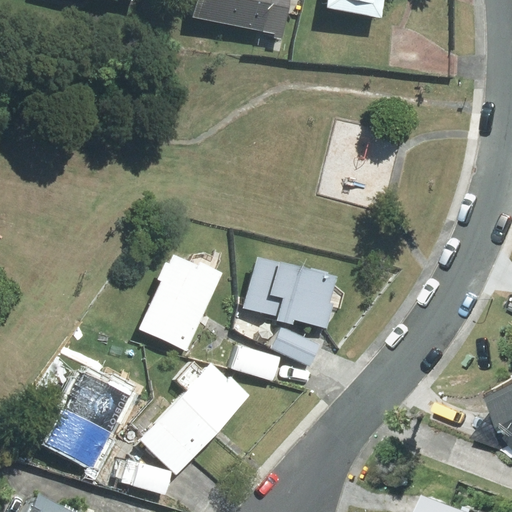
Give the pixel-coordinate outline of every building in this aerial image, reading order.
[(290,0),(182,0),(179,15),(282,35),(290,0)] [(326,0),(326,5),(382,14),(384,0),(326,0)] [(188,351),(222,272),(172,251),(138,329),(188,351)] [(336,287),(340,276),(255,251),(231,329),(269,341),(266,349),(309,370),(346,294),(336,287)] [(237,342),(229,366),(274,381),(282,358),(237,342)] [(187,389),(140,438),(176,473),(253,393),(228,369),(223,374),(209,360),(203,366),(195,359),(176,378),(187,389)] [(95,465),(129,391),(81,369),(47,443),(95,465)] [(511,385),(499,392),(511,417),(511,385)] [(128,456),(119,481),(162,497),(171,472),(128,456)] [(38,506),(34,511),(86,511),(42,484),(31,501),(38,506)] [(506,511),(440,487),(430,511),(506,511)]
